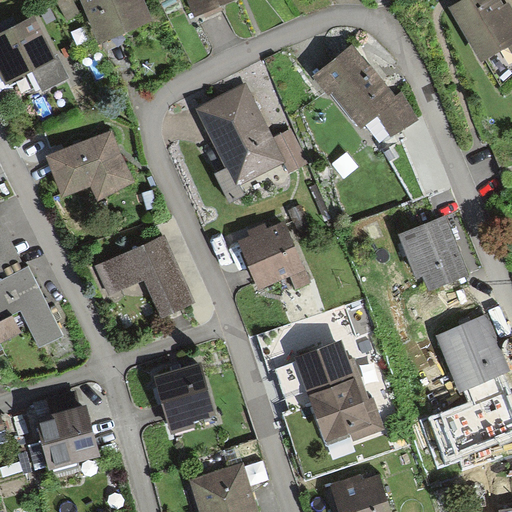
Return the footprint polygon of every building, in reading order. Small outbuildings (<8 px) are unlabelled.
[(79,0),(98,44),(153,21),(144,0),(79,0)] [(186,0),(195,19),(240,0),(186,0)] [(463,0),(450,8),(481,62),(487,59),(501,86),(511,77),(511,7),(510,3),(504,5),(500,0),(463,0)] [(32,71),(43,92),(69,78),(58,56),(54,57),(33,18),(26,22),(22,14),(0,24),(0,73),(6,85),(32,71)] [(354,46),(314,78),(329,97),(334,96),(360,129),(376,116),(391,137),(418,118),(403,90),(396,97),(354,46)] [(225,167),(214,172),(229,202),(245,195),(240,184),(284,162),(288,170),(307,161),(292,128),(273,137),(247,83),(196,107),(225,167)] [(46,156),(62,197),(90,186),(97,201),(135,182),(111,130),(46,156)] [(0,356),(6,353),(1,342),(22,332),(13,314),(19,311),(38,349),(64,336),(28,266),(25,268),(0,217),(0,356)] [(399,236),(415,277),(422,274),(429,291),(469,275),(446,217),(399,236)] [(238,242),(258,290),(290,276),(296,290),(312,283),(287,221),(238,242)] [(96,266),(110,295),(144,279),(161,317),(195,301),(164,234),(96,266)] [(379,330),(367,298),(345,306),(358,338),(379,330)] [(436,335),(459,393),(467,390),(500,377),(511,372),(511,368),(490,313),(436,335)] [(310,402),(326,446),(354,436),(355,439),(385,428),(374,398),(369,400),(354,357),(349,359),(341,339),(292,357),(294,363),(275,370),(289,409),(310,402)] [(154,377),(171,434),(194,427),(192,421),(214,414),(200,364),(154,377)] [(500,377),(467,390),(473,405),(434,420),(448,455),(511,430),(511,408),(509,400),(500,377)] [(33,418),(48,470),(101,455),(86,403),(33,418)] [(199,511),(258,511),(243,462),(189,479),(199,511)] [(330,483),(338,511),(392,511),(380,473),(364,478),(362,473),(330,483)]
